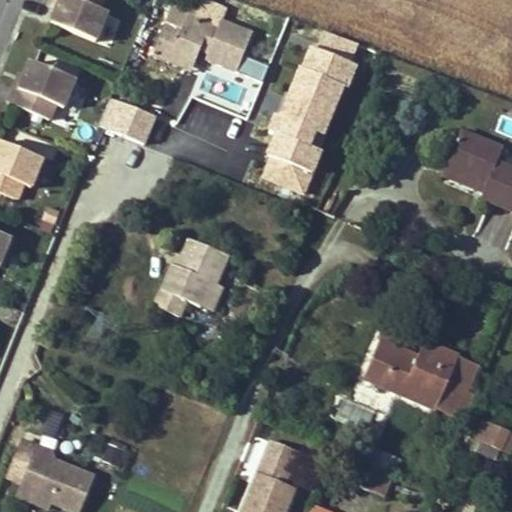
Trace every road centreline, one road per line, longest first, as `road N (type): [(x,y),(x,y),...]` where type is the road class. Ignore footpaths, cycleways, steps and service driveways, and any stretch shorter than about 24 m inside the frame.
road 1 (unknown): [(204,511),(286,319),(349,215),(391,164)]
road 2 (residential): [(84,185),(0,392)]
